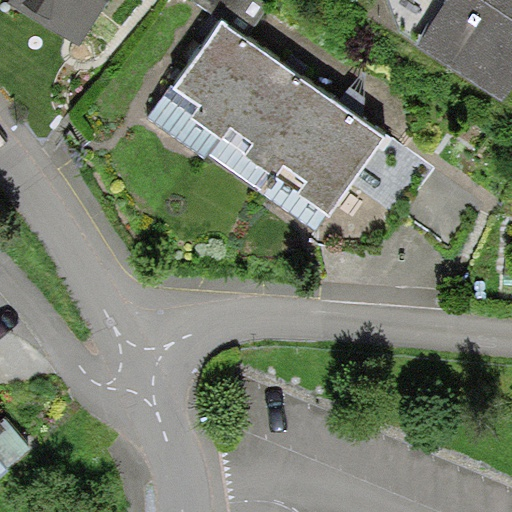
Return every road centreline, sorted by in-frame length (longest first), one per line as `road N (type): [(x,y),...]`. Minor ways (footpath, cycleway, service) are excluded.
road 1 (residential): [(511,339),(263,315),(205,327),(141,365)]
road 2 (residential): [(0,133),(141,365)]
road 3 (residential): [(141,365),(111,383),(94,383),(0,259)]
road 4 (residential): [(141,365),(183,477),(181,511)]
